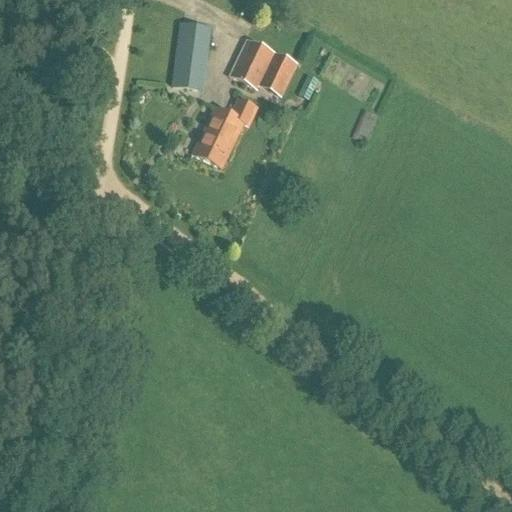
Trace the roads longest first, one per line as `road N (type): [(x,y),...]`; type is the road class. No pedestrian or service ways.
road 1 (track): [(97,176),(511,510)]
road 2 (unclassified): [(51,511),(97,176)]
road 3 (track): [(97,176),(0,99)]
